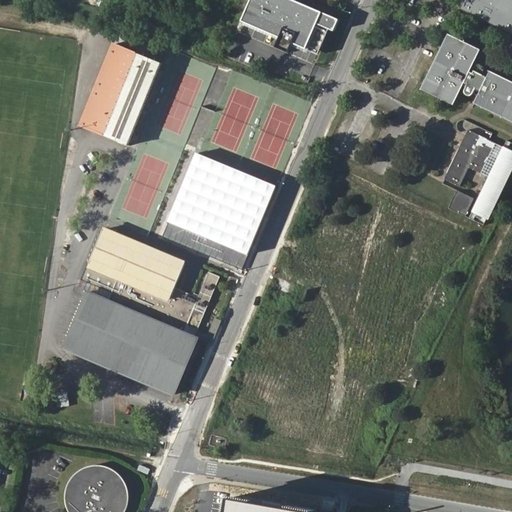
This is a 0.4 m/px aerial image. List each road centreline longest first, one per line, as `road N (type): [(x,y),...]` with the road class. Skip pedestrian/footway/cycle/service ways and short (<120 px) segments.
road 1 (unclassified): [(179,462),(370,0)]
road 2 (unclassified): [(179,462),(472,511)]
